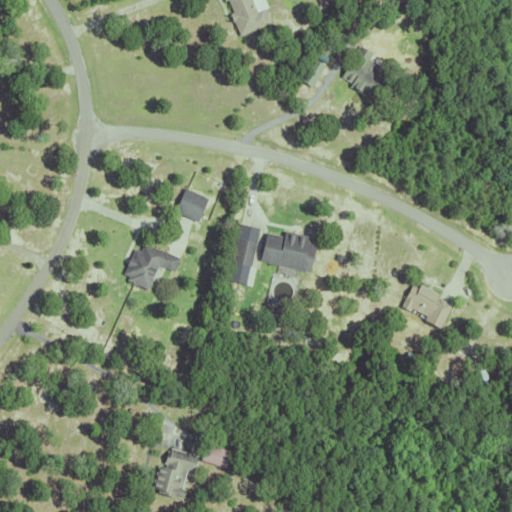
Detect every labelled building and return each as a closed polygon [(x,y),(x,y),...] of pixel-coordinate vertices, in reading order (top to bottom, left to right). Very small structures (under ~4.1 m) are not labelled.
[(263,0),(265,4),(262,5),(268,19),(237,33),(227,10),(230,9),(226,0),(263,0)] [(372,71),(381,76),(371,93),(362,87),(360,91),(346,83),(348,79),(339,73),(357,41),(370,49),(366,56),(377,62),(372,71)] [(297,76),(310,55),(322,62),(309,84),(297,76)] [(204,198),(180,188),(170,212),(195,222),(204,198)] [(305,239),(313,241),(307,268),(257,257),(263,230),(280,233),(281,228),(306,234),(305,239)] [(229,260),(235,234),(253,238),(248,263),(229,260)] [(171,272),(177,259),(141,243),(137,252),(130,249),(118,277),(146,289),(156,266),(171,272)] [(433,295),(435,296),(436,295),(449,302),(437,325),(421,316),(423,313),(408,304),(406,307),(398,303),(409,282),(415,286),(417,281),(435,290),(433,295)] [(198,457),(202,441),(227,448),(223,464),(198,457)] [(190,468),(184,467),(178,485),(182,486),(179,497),(155,490),(156,487),(149,485),(151,478),(153,472),(156,461),(158,462),(160,462),(164,448),(167,449),(168,446),(195,453),(190,468)]
